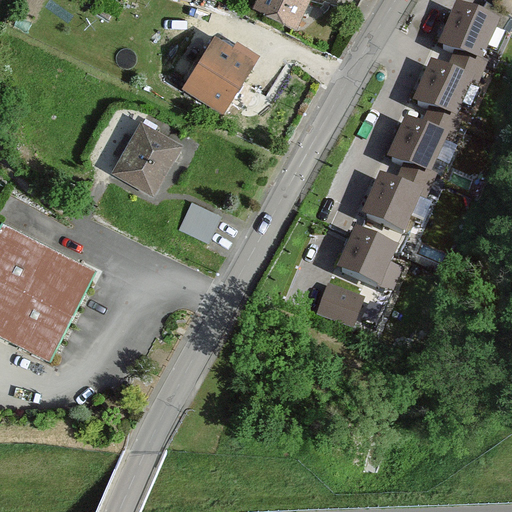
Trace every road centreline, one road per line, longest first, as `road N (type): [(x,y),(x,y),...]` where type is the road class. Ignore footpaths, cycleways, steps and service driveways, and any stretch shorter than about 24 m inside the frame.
road 1 (tertiary): [(227,300),(396,0)]
road 2 (tertiary): [(119,511),(227,300)]
road 3 (unclassified): [(71,217),(227,300)]
